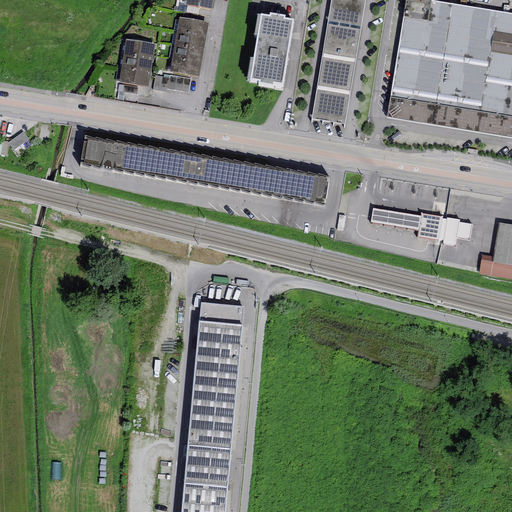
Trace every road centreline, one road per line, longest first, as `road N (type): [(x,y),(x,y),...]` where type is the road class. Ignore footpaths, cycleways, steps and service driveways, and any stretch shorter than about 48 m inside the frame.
road 1 (primary): [(511,184),(0,99)]
road 2 (track): [(0,207),(267,271)]
road 3 (unknown): [(204,256),(178,284),(189,308),(174,511)]
road 4 (unclassified): [(267,271),(511,333)]
road 5 (unclassified): [(244,511),(267,271)]
road 6 (unclassified): [(36,216),(267,271)]
